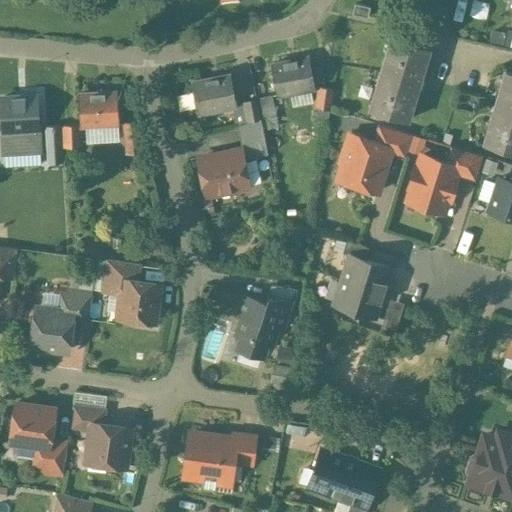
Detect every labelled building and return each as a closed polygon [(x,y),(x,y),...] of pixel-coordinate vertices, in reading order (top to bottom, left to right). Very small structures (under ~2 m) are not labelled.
[(454,17),(485,18),(486,2),(454,0),(454,17)] [(430,49),(393,37),(370,109),(407,121),(417,90),(419,91),(422,79),(421,78),(430,49)] [(309,57),(272,64),(278,95),(315,88),(309,57)] [(511,72),(507,71),(484,143),(511,151),(511,72)] [(230,72),(193,79),(199,110),(236,103),(230,72)] [(116,89),(79,91),(81,123),(118,120),(116,89)] [(39,94),(2,96),(4,128),(6,149),(42,147),(39,94)] [(272,96),(257,99),(261,119),(263,130),(278,127),(272,96)] [(257,99),(243,102),(247,121),(261,119),(257,99)] [(137,119),(124,120),(126,140),(140,139),(137,119)] [(261,119),(238,124),(242,146),(240,147),(243,159),(257,156),(268,154),(263,130),(261,119)] [(60,124),(47,124),(48,144),(61,144),(60,124)] [(373,140),(349,133),(340,162),(343,162),(337,178),(359,185),(362,191),(369,194),(375,191),(377,191),(390,152),(405,157),(412,134),(378,124),(373,140)] [(445,161),(422,154),(418,167),(415,166),(409,186),(412,187),(408,200),(443,211),(447,199),(450,199),(456,179),(453,178),(455,174),(475,180),(483,155),(450,146),(445,161)] [(240,147),(199,155),(207,192),(248,183),(261,180),(257,156),(243,159),(240,147)] [(511,181),(499,177),(488,210),(511,217),(511,181)] [(369,248),(347,241),(343,253),(350,255),(366,260),(369,248)] [(18,246),(0,243),(0,271),(14,273),(18,246)] [(366,260),(350,255),(342,279),(383,292),(390,268),(366,260)] [(139,262),(108,258),(105,281),(123,283),(124,276),(137,278),(139,262)] [(137,278),(124,276),(123,283),(119,308),(137,310),(136,316),(154,318),(159,281),(137,278)] [(383,292),(342,279),(335,303),(375,316),(383,292)] [(92,290),(69,287),(67,307),(74,308),(72,320),(88,322),(92,290)] [(266,299),(245,292),(239,311),(244,313),(238,330),(243,332),(239,346),(261,353),(265,339),(270,340),(276,323),(281,324),(288,300),(267,294),(266,299)] [(400,321),(403,304),(388,301),(385,318),(400,321)] [(67,307),(42,304),(39,324),(33,324),(31,342),(69,347),(72,320),(74,308),(67,307)] [(106,393),(75,389),(73,402),(105,406),(106,393)] [(54,405),(17,400),(14,418),(20,419),(17,438),(42,442),(49,443),(50,436),(54,405)] [(105,406),(73,402),(70,423),(91,426),(92,419),(103,421),(105,406)] [(103,421),(92,419),(91,426),(88,451),(108,454),(107,460),(125,462),(130,424),(103,421)] [(233,434),(191,429),(185,471),(204,474),(203,485),(215,487),(216,476),(229,477),(232,457),(235,435),(233,434)] [(256,432),(234,429),(233,434),(235,435),(232,457),(252,460),(256,432)] [(497,454),(479,448),(477,454),(472,457),(467,472),(470,477),(468,483),(511,497),(511,435),(511,436),(506,452),(499,449),(497,454)] [(49,443),(42,442),(38,466),(63,470),(68,438),(50,436),(49,443)] [(379,470),(321,449),(314,469),(319,471),(313,488),(351,502),(366,507),(379,470)] [(87,511),(91,497),(60,489),(55,508),(65,510),(66,507),(85,511),(87,511)] [(364,511),(366,507),(351,502),(347,511),(364,511)] [(265,511),(266,511),(234,503),(231,511),(265,511)]
